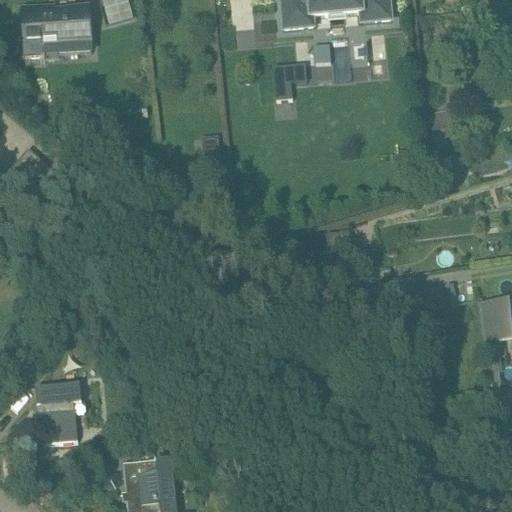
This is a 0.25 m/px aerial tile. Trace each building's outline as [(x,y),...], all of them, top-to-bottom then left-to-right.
[(103,0),(104,12),(130,12),(129,0),(103,0)] [(174,44),(204,41),(199,0),(169,0),(171,13),(151,15),(154,46),(174,44)] [(389,0),(281,0),(285,31),(314,29),(313,20),(361,16),(362,24),(391,22),(389,0)] [(92,53),(91,45),(89,12),(49,14),(49,11),(23,12),(26,57),(45,56),(45,48),(58,47),(59,55),(92,53)] [(313,46),(314,64),(330,63),(329,45),(313,46)] [(290,68),(274,70),(276,104),(293,103),(290,68)] [(430,115),(433,140),(454,138),(450,112),(430,115)] [(203,161),(221,159),(219,138),(201,140),(203,161)] [(12,171),(29,187),(48,168),(31,152),(12,171)] [(439,162),(441,174),(454,171),(452,159),(439,162)] [(334,260),(356,255),(351,233),(329,238),(334,260)] [(0,243),(0,246),(2,253),(13,248),(10,240),(0,243)] [(363,257),(364,271),(378,270),(377,256),(363,257)] [(376,270),(364,271),(365,279),(377,278),(376,270)] [(48,294),(47,275),(33,276),(34,295),(48,294)] [(397,284),(368,289),(372,312),(401,307),(397,284)] [(486,346),(511,343),(511,321),(510,302),(482,305),(486,346)] [(36,391),(38,411),(41,411),(44,448),(78,445),(76,425),(74,408),(83,407),(81,387),(36,391)] [(147,421),(149,437),(171,433),(168,418),(147,421)] [(177,511),(172,462),(143,465),(124,467),(127,511),(177,511)]
